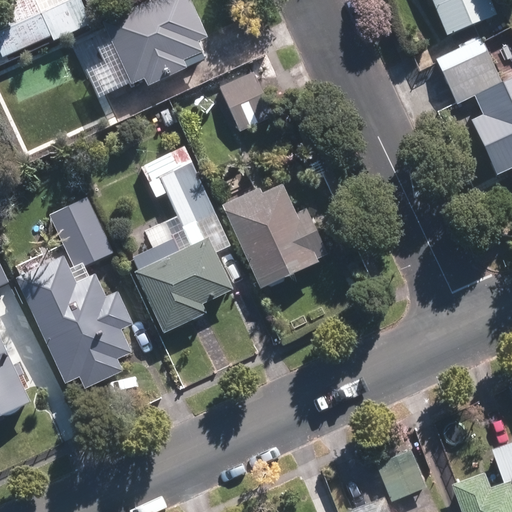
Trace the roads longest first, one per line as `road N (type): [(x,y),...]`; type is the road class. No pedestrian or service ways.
road 1 (residential): [(467,329),(72,511)]
road 2 (residential): [(318,0),(467,329)]
